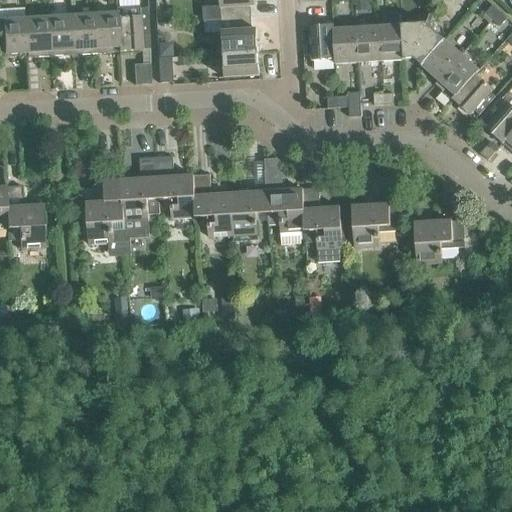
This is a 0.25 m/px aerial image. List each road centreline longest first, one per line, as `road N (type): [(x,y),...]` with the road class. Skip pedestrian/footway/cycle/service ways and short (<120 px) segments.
road 1 (residential): [(0,115),(246,106),(291,129)]
road 2 (residential): [(291,129),(417,129),(511,211)]
road 3 (residential): [(291,129),(283,0)]
